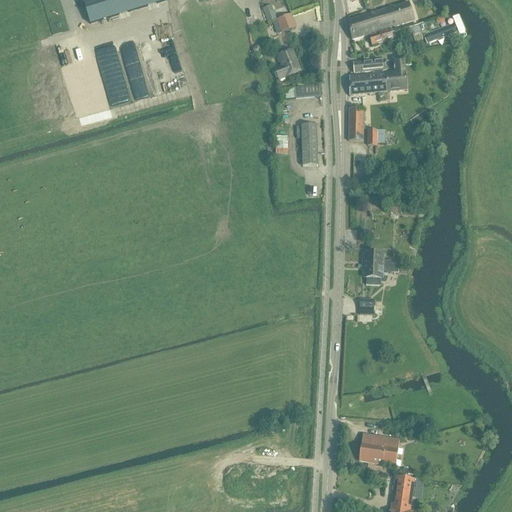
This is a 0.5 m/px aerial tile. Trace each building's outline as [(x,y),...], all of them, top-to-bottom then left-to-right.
[(166,0),(82,0),(90,25),(167,2),(166,0)] [(374,34),(389,29),(413,21),(408,4),(348,22),(351,41),(374,34)] [(271,6),(262,10),(267,23),(276,20),(271,6)] [(290,16),(276,21),(281,34),(295,29),(290,16)] [(464,32),(458,17),(452,19),(458,34),(464,32)] [(427,43),(456,33),(453,25),(424,35),(425,37),(427,43)] [(421,34),(419,26),(412,28),(414,36),(421,34)] [(389,29),(374,34),(375,36),(369,38),(372,46),(392,40),(389,29)] [(279,80),(299,72),(294,59),(295,59),(292,51),(278,57),(282,68),(275,70),(279,80)] [(395,73),(380,75),(374,75),(349,78),(349,96),(406,90),(404,60),(394,61),(395,73)] [(374,75),(380,75),(380,72),(386,71),(385,61),(353,64),(354,74),(374,72),(374,75)] [(285,100),(320,97),(319,86),(284,89),(285,100)] [(363,143),(363,110),(349,110),(348,142),(363,143)] [(302,167),(316,167),(315,126),(300,127),(302,167)] [(377,132),(367,132),(367,147),(375,147),(377,147),(377,145),(377,132)] [(364,267),(397,268),(398,262),(382,261),(382,255),(362,255),(362,263),(364,263),(363,267),(364,267)] [(381,280),(381,273),(397,274),(397,268),(364,267),(363,280),(366,280),(365,287),(378,287),(379,285),(380,280),(381,280)] [(373,302),(360,302),(360,316),(373,317),(373,302)] [(395,468),(399,441),(362,436),(358,463),(395,468)] [(395,478),(391,509),(409,511),(411,499),(413,480),(397,478),(395,478)]
